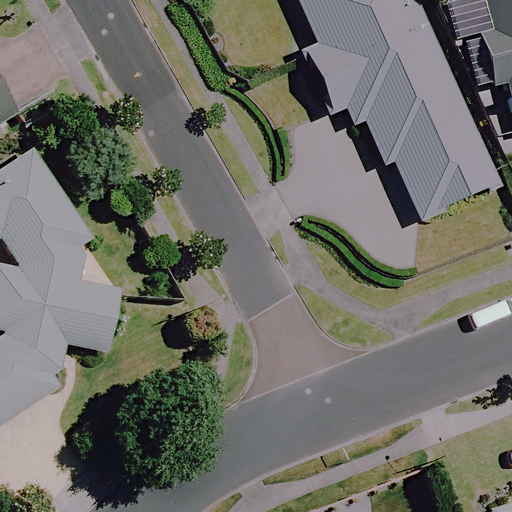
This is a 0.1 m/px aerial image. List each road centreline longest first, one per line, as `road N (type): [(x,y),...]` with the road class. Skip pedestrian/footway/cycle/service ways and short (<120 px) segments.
road 1 (residential): [(92,0),(324,413)]
road 2 (residential): [(324,413),(212,458),(139,511)]
road 3 (residential): [(511,348),(324,413)]
